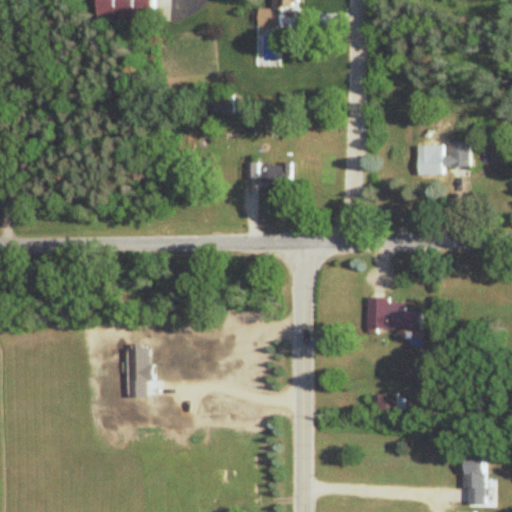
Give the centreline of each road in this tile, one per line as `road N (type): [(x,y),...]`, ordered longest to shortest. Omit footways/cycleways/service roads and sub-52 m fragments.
road 1 (residential): [(511,238),(0,246)]
road 2 (residential): [(303,511),(302,242)]
road 3 (residential): [(356,241),(358,0)]
